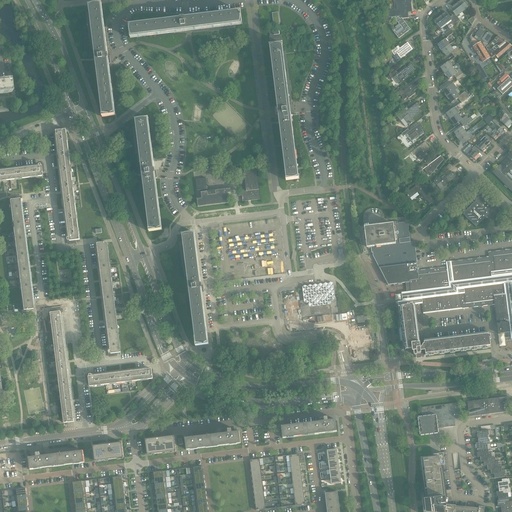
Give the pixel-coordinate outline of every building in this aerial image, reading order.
[(396,17),(408,15),(408,12),(412,12),(410,2),(409,3),(408,0),(397,0),(397,1),(398,10),(388,11),(389,18),(396,17)] [(456,5),(462,12),(468,8),(466,6),(468,5),(466,2),(464,3),(462,0),(459,3),(456,5)] [(97,66),(96,66),(103,117),(115,115),(109,64),(101,4),(89,6),(90,12),(86,13),(89,39),(90,38),(92,48),(94,47),(96,61),(97,61),(97,66)] [(452,16),(457,23),(460,21),(457,16),(462,12),(456,5),(454,7),(453,7),(451,9),(454,14),(452,16)] [(185,20),(180,20),(180,19),(129,26),(130,38),(186,31),(186,30),(188,29),(190,29),(191,30),(194,30),(194,33),(209,31),(209,32),(219,31),(219,30),(235,27),(235,25),(242,24),(240,12),(189,18),(189,19),(187,20),(185,20),(185,19),(185,20)] [(440,17),(446,25),(451,20),(454,25),(457,23),(452,16),(450,17),(446,12),(443,15),(440,17)] [(408,15),(396,17),(396,18),(397,21),(399,24),(392,30),(398,38),(410,29),(406,24),(405,24),(402,20),(403,19),(409,18),(408,15)] [(446,25),(440,17),(438,19),(435,21),(440,29),(439,30),(440,31),(444,28),(443,27),(446,25)] [(481,42),(482,44),(483,43),(484,42),(487,43),(492,35),(489,32),(488,34),(487,33),(486,34),(484,32),(480,29),(475,35),(476,35),(474,38),(480,42),(480,41),(482,42),(481,42)] [(270,39),(270,45),(282,43),(281,35),(269,37),(270,39)] [(499,43),(503,39),(497,36),(493,41),(491,43),(492,43),(493,43),(495,45),(497,42),(499,43)] [(440,48),(442,51),(449,45),(445,39),(438,45),(440,48)] [(503,39),(499,43),(493,48),(492,49),(494,51),(499,47),(500,49),(507,42),(503,39)] [(482,44),(481,42),(473,47),(483,62),(490,58),(482,44)] [(397,54),(401,59),(408,53),(408,54),(409,53),(408,53),(413,49),(410,45),(409,45),(408,43),(399,49),(397,47),(391,51),(393,54),(394,56),(397,54)] [(491,57),(492,59),(496,56),(498,58),(507,50),(508,49),(511,46),(507,43),(495,54),(491,57)] [(280,115),(278,115),(286,180),(299,179),(289,100),(291,100),(290,91),(291,90),(290,81),(289,81),(285,51),(283,51),(282,44),(270,46),(277,106),(277,107),(278,106),(279,111),(280,115)] [(449,45),(442,51),(444,53),(446,56),(451,53),(453,55),(460,50),(458,47),(457,48),(456,47),(453,47),(452,48),(449,45)] [(443,71),(445,74),(452,68),(450,65),(452,64),(450,61),(440,68),(443,71)] [(392,79),(395,76),(397,78),(397,77),(400,81),(401,83),(407,78),(409,77),(408,75),(415,70),(411,64),(403,70),(402,71),(401,71),(398,74),(396,71),(389,76),(392,79)] [(454,70),(452,68),(445,74),(447,76),(449,79),(454,75),(456,78),(462,73),(460,70),(457,72),(455,70),(454,70)] [(499,80),(503,84),(510,77),(506,74),(499,80)] [(511,80),(509,78),(497,89),(503,95),(511,86),(511,80)] [(0,93),(12,92),(10,80),(0,80),(0,93)] [(400,94),(404,100),(407,98),(408,99),(409,99),(408,99),(416,93),(414,91),(416,89),(415,87),(417,85),(415,82),(403,92),(401,89),(394,94),(396,97),(400,94)] [(446,94),(448,97),(455,91),(457,89),(453,84),(443,91),(445,94),(446,94)] [(459,92),(457,89),(455,91),(448,97),(450,99),(449,99),(452,102),(458,98),(459,100),(467,95),(465,92),(459,96),(457,94),(459,92)] [(467,95),(459,100),(461,103),(472,95),(470,92),(467,95)] [(396,115),(398,118),(401,121),(404,119),(409,126),(414,122),(411,119),(420,112),(421,112),(418,108),(420,107),(420,106),(418,104),(417,103),(409,110),(407,107),(404,109),(396,115)] [(446,114),(450,120),(458,114),(454,108),(446,114)] [(502,122),(507,128),(511,122),(508,119),(510,117),(503,110),(501,112),(504,115),(504,116),(503,117),(502,120),(502,121),(502,122)] [(462,124),(468,119),(466,116),(462,119),(458,114),(450,120),(452,122),(454,125),(460,121),(462,124)] [(485,120),(489,124),(494,119),(490,114),(485,120)] [(462,124),(463,126),(464,126),(473,120),(471,117),(468,119),(462,124)] [(143,181),(149,232),(161,230),(158,199),(157,197),(155,179),(151,141),(148,119),(136,120),(136,127),(133,127),(136,153),(137,153),(138,162),(139,162),(141,162),(142,176),(144,176),(144,180),(143,180),(143,181)] [(423,128),(420,123),(420,124),(409,132),(408,129),(402,134),(404,136),(407,135),(412,141),(424,133),(421,129),(423,128)] [(454,133),(458,139),(468,132),(464,126),(463,126),(462,127),(454,133)] [(494,130),(499,136),(504,132),(498,126),(494,130)] [(67,241),(68,241),(68,244),(75,243),(75,240),(80,240),(79,240),(76,208),(69,154),(66,130),(59,131),(58,130),(56,130),(57,131),(56,131),(69,238),(67,238),(67,241)] [(488,133),(486,135),(491,140),(493,138),(495,140),(499,136),(494,130),(490,134),(488,133)] [(468,132),(458,139),(462,144),(468,140),(470,144),(476,137),(474,135),(471,137),(468,132)] [(480,141),(482,143),(487,148),(492,144),(489,141),(491,140),(486,135),(480,141)] [(409,154),(410,154),(412,152),(417,159),(417,160),(420,158),(422,160),(426,157),(424,154),(430,149),(427,145),(426,145),(425,143),(416,149),(415,147),(413,148),(407,152),(407,153),(407,152),(409,155),(410,155),(409,154)] [(476,145),(474,147),(479,152),(480,150),(483,153),(487,148),(482,143),(478,146),(476,145)] [(479,152),(474,147),(468,153),(476,160),(480,156),(477,153),(479,152)] [(511,152),(507,157),(508,158),(500,165),(492,172),(511,191),(511,152)] [(424,169),(430,176),(443,160),(439,157),(432,163),(430,160),(419,168),(422,171),(424,169)] [(0,171),(0,181),(41,176),(41,172),(43,172),(42,164),(39,165),(39,164),(37,165),(37,167),(0,171)] [(238,169),(242,202),(260,199),(256,168),(244,170),(244,169),(238,169)] [(214,170),(196,172),(196,178),(207,177),(207,183),(213,182),(213,176),(214,176),(214,170)] [(442,179),(441,180),(439,177),(434,181),(438,186),(440,184),(443,188),(448,185),(447,183),(455,177),(456,177),(452,172),(446,176),(445,175),(441,177),(442,179)] [(231,188),(208,191),(206,178),(196,179),(197,190),(204,190),(204,192),(201,192),(201,198),(197,199),(198,207),(229,203),(228,193),(231,193),(231,188)] [(406,194),(410,198),(419,192),(429,205),(434,201),(426,191),(427,190),(421,182),(406,194)] [(502,213),(493,204),(479,190),(468,202),(469,202),(472,205),(463,214),(476,227),(484,218),(491,224),(502,213)] [(23,310),(27,310),(30,310),(30,311),(32,310),(32,309),(33,309),(20,203),(19,199),(10,200),(9,200),(9,201),(13,232),(20,288),(23,308),(23,310)] [(399,223),(393,224),(396,244),(372,247),(373,256),(388,285),(408,283),(410,282),(409,281),(415,280),(419,280),(418,271),(414,241),(400,243),(400,239),(410,238),(408,224),(406,222),(399,223)] [(396,244),(393,224),(366,227),(365,233),(366,242),(369,247),(372,247),(396,244)] [(208,345),(201,285),(194,233),(182,235),(183,241),(179,242),(183,267),(184,267),(185,277),(187,276),(189,290),(190,295),(196,346),(208,345)] [(109,353),(109,356),(117,356),(116,353),(121,353),(121,352),(117,321),(110,266),(107,245),(107,243),(100,243),(100,242),(98,243),(98,244),(97,244),(111,353),(109,353)] [(511,249),(503,250),(505,271),(511,269),(511,266),(511,256),(511,255),(511,249)] [(503,250),(495,251),(498,272),(505,271),(503,250)] [(498,272),(495,251),(488,252),(489,257),(484,257),(487,280),(492,280),(491,273),(492,273),(492,272),(498,272)] [(475,259),(477,279),(482,279),(482,281),(487,280),(484,257),(475,259)] [(470,259),(458,261),(461,281),(468,280),(467,272),(471,272),(470,259)] [(475,259),(470,259),(471,272),(467,272),(468,280),(477,279),(475,259)] [(458,261),(451,261),(451,262),(453,282),(461,281),(458,261)] [(418,271),(419,280),(421,291),(425,290),(424,280),(429,280),(428,269),(418,271)] [(432,269),(428,269),(429,280),(424,280),(425,290),(435,289),(432,269)] [(416,291),(415,280),(409,281),(410,282),(408,283),(409,291),(411,291),(411,292),(416,291)] [(473,284),(468,285),(471,308),(481,307),(478,286),(474,287),(473,284)] [(333,294),(333,292),(333,291),(333,289),(332,285),(304,288),(304,294),(305,298),(306,297),(307,302),(309,302),(310,305),(310,306),(331,303),(330,302),(330,299),(333,299),(332,294),(333,294)] [(464,293),(460,294),(462,309),(471,308),(468,285),(463,286),(464,293)] [(506,289),(493,291),(495,305),(498,329),(498,334),(511,332),(506,289)] [(450,295),(452,310),(462,309),(460,294),(450,295)] [(431,297),(431,295),(426,295),(428,313),(435,312),(435,305),(437,305),(436,297),(431,297)] [(443,296),(445,311),(452,310),(450,295),(443,296)] [(435,305),(435,312),(445,311),(443,296),(436,297),(437,305),(435,305)] [(413,350),(413,351),(414,355),(415,356),(416,355),(416,354),(418,354),(419,357),(424,356),(424,355),(425,355),(490,347),(490,341),(491,341),(490,335),(489,335),(489,332),(424,341),(420,304),(412,305),(412,304),(407,305),(407,306),(400,307),(406,350),(413,349),(413,350)] [(50,313),(51,313),(54,345),(64,423),(71,422),(72,423),(74,423),(73,422),(74,422),(60,313),(63,313),(62,309),(55,310),(55,312),(50,313)] [(89,382),(90,387),(152,379),(153,379),(151,369),(92,376),(91,374),(89,375),(86,375),(87,383),(89,382)] [(487,399),(489,414),(509,412),(507,397),(487,399)] [(489,414),(487,399),(467,402),(469,417),(489,414)] [(453,420),(455,419),(462,419),(460,403),(421,407),(422,414),(422,416),(418,416),(418,417),(418,418),(417,418),(418,421),(418,422),(418,426),(419,426),(418,427),(419,430),(420,431),(419,431),(419,435),(420,435),(421,435),(421,436),(424,435),(425,435),(429,435),(429,434),(430,434),(430,435),(433,434),(434,433),(434,434),(438,434),(438,433),(438,432),(439,432),(439,428),(438,429),(438,428),(444,427),(444,428),(453,426),(453,420)] [(328,422),(328,421),(327,417),(320,418),(320,423),(282,428),(282,426),(281,426),(283,438),(337,432),(336,421),(328,422)] [(187,450),(240,444),(241,444),(239,432),(239,433),(235,433),(235,429),(231,429),(223,430),(224,435),(186,439),(185,438),(187,450)] [(475,436),(475,439),(488,437),(488,435),(489,435),(489,430),(481,431),(481,433),(479,434),(479,436),(475,436)] [(176,451),(174,440),(174,436),(155,439),(145,440),(147,455),(152,454),(176,451)] [(122,443),(112,444),(93,446),(93,448),(95,461),(120,458),(124,458),(122,443)] [(29,459),(29,457),(29,458),(30,470),(31,469),(84,463),(85,463),(83,451),(83,452),(45,457),(44,452),(36,453),(33,454),(33,458),(29,459)] [(482,456),(482,457),(482,459),(478,459),(478,462),(485,461),(488,461),(487,458),(492,458),(492,457),(491,453),(489,453),(489,454),(484,454),(484,456),(482,456)] [(460,502),(454,454),(420,458),(425,499),(446,496),(447,511),(485,511),(484,499),(460,502)] [(495,457),(492,457),(492,458),(487,458),(488,461),(485,461),(485,463),(481,463),(482,466),(489,465),(491,465),(491,463),(496,462),(496,461),(495,457)] [(499,466),(498,461),(496,461),(496,462),(491,463),(491,465),(489,465),(489,467),(485,468),(485,470),(492,469),(495,469),(495,467),(499,466)] [(492,469),(492,471),(488,472),(489,474),(495,474),(495,473),(498,473),(498,471),(502,470),(502,465),(499,466),(495,467),(495,469),(492,469)] [(202,466),(190,468),(191,474),(192,474),(203,473),(202,466)] [(495,473),(495,474),(496,476),(492,476),(492,479),(505,477),(505,475),(506,475),(505,470),(502,470),(498,471),(498,473),(495,473)] [(153,472),(154,479),(166,478),(167,477),(166,471),(153,472)] [(114,484),(123,483),(122,476),(109,478),(110,485),(114,484)] [(496,485),(496,488),(509,486),(509,483),(510,483),(509,478),(502,479),(502,482),(499,482),(499,484),(496,485)] [(74,489),(85,488),(86,487),(86,481),(73,483),(74,489)] [(14,497),(15,496),(26,495),(26,488),(13,490),(14,497)] [(339,511),(337,492),(326,493),(328,511),(339,511)] [(509,502),(509,498),(499,499),(499,503),(498,503),(498,506),(502,505),(505,504),(505,503),(509,502)] [(498,508),(499,510),(511,509),(511,506),(511,501),(509,502),(505,503),(505,504),(502,505),(502,507),(498,508)]
